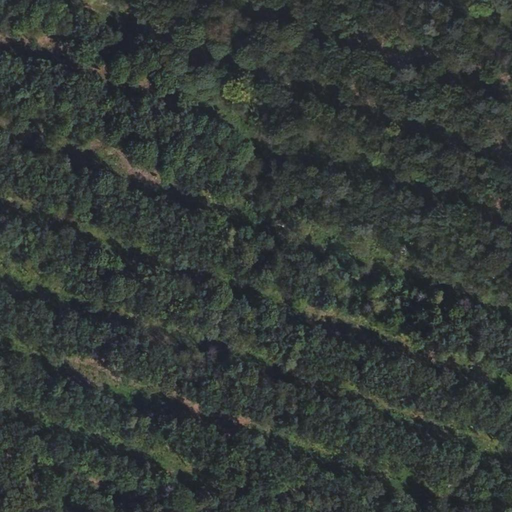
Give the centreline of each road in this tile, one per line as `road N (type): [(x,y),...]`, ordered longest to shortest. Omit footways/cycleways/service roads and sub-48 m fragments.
road 1 (track): [(114,490),(511,497)]
road 2 (track): [(381,0),(511,147)]
road 3 (track): [(0,452),(181,511)]
